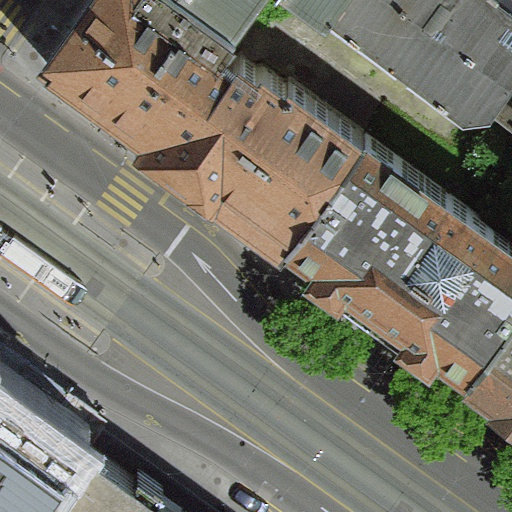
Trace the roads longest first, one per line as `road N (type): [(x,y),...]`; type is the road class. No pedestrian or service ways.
road 1 (secondary): [(511,511),(348,394),(179,241),(0,107)]
road 2 (secondary): [(0,309),(82,369),(227,449),(316,511)]
